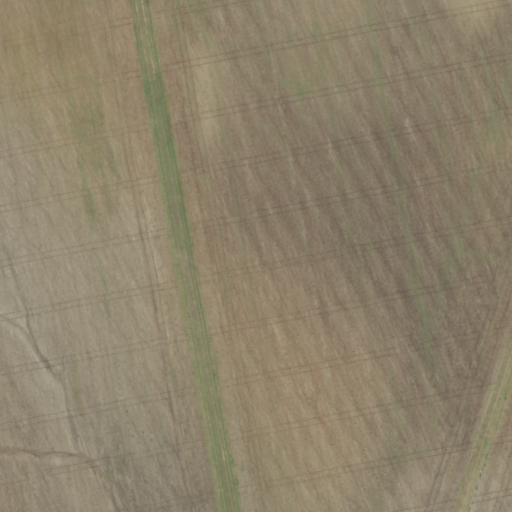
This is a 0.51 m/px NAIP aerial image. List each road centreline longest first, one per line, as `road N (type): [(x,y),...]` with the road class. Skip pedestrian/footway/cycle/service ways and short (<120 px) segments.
road 1 (track): [(136,0),(234,511)]
road 2 (track): [(511,348),(461,511)]
